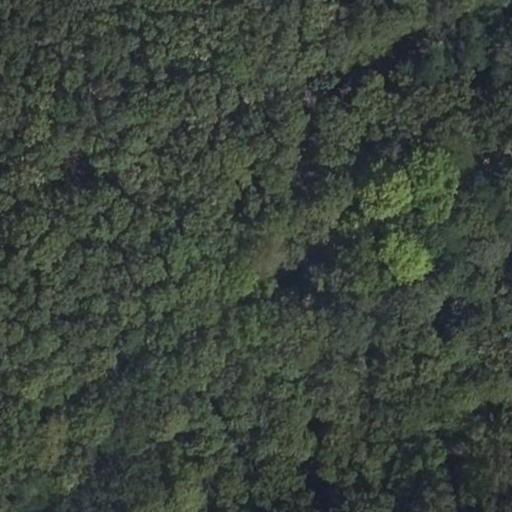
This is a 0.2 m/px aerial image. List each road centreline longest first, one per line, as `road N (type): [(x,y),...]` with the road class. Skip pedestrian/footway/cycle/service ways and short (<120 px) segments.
road 1 (tertiary): [(462,0),(0,213)]
road 2 (track): [(511,372),(239,511)]
